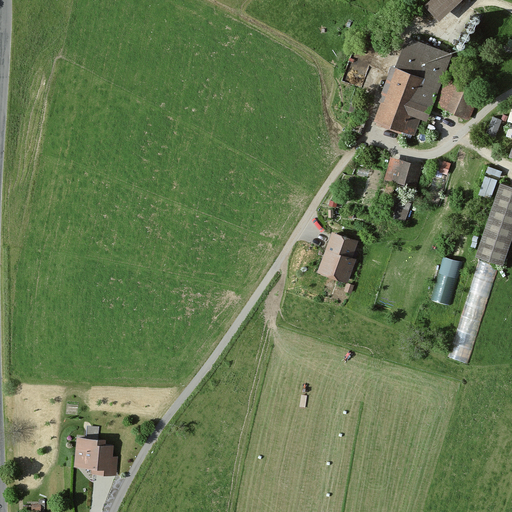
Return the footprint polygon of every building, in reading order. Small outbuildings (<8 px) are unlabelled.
[(430,0),(422,9),(437,23),(458,0),(430,0)] [(425,124),(450,55),(401,38),(370,123),(411,138),(417,122),(425,124)] [(362,84),(368,66),(357,62),(359,54),(352,52),(344,78),(362,84)] [(467,122),(479,92),(445,78),(433,108),(467,122)] [(355,120),(351,131),(362,134),(365,123),(355,120)] [(416,188),(422,166),(390,158),(385,180),(416,188)] [(451,164),(443,161),(439,172),(447,175),(451,164)] [(502,172),(488,167),(486,173),(500,178),(502,172)] [(491,178),(485,176),(478,195),(484,197),(491,178)] [(497,180),(491,178),(484,197),(491,199),(497,180)] [(395,186),(387,184),(384,194),(392,196),(395,186)] [(511,237),(511,188),(500,185),(476,257),(503,265),(511,237)] [(409,209),(397,204),(391,218),(404,222),(409,209)] [(357,243),(330,233),(315,274),(345,285),(354,261),(350,260),(357,243)] [(455,283),(462,258),(446,254),(439,279),(455,283)] [(353,287),(346,285),(344,293),(351,295),(353,287)] [(74,439),(73,469),(91,470),(90,476),(116,477),(116,458),(110,457),(110,446),(103,446),(103,440),(74,439)]
